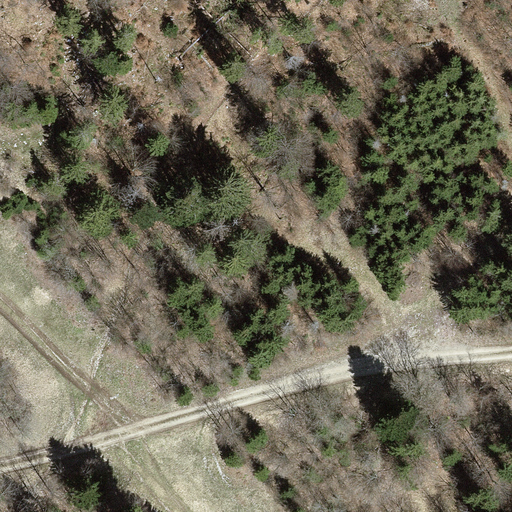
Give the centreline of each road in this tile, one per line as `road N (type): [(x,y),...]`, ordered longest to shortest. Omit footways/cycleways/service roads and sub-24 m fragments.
road 1 (track): [(511,347),(348,369),(0,464)]
road 2 (track): [(0,314),(139,431),(163,490),(189,511)]
